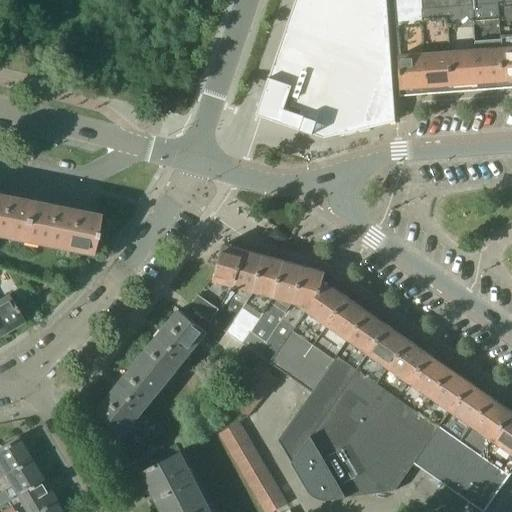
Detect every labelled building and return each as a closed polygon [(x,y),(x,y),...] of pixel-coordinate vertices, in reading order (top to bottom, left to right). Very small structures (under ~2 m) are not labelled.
[(295,0),(257,114),(324,138),(396,122),(394,105),(393,88),(387,0),(295,0)] [(428,86),(454,84),(447,0),(394,0),(399,56),(401,88),(428,86)] [(447,0),(454,84),(504,80),(501,38),(499,3),(498,0),(447,0)] [(511,0),(498,0),(499,3),(501,38),(504,80),(511,79),(511,0)] [(0,235),(21,239),(29,200),(0,193),(0,235)] [(29,200),(21,239),(90,254),(99,214),(29,200)] [(213,277),(190,305),(191,306),(211,321),(235,284),(242,258),(244,253),(244,251),(244,250),(224,245),(214,278),(213,277)] [(235,284),(211,321),(227,333),(255,290),(263,262),(264,258),(264,256),(244,250),(244,251),(244,253),(242,258),(235,284)] [(255,290),(227,333),(243,344),(275,295),(282,269),(284,264),(285,262),(285,261),(264,256),(264,258),(263,262),(255,290)] [(275,295),(243,344),(258,355),(268,341),(267,340),(296,300),(303,275),(304,269),(305,267),(285,261),(285,262),(284,264),(282,269),(275,295)] [(268,341),(258,355),(269,362),(296,323),(325,282),(323,281),(326,273),(305,267),(304,269),(303,275),(296,300),(267,340),(268,341)] [(296,323),(269,362),(271,363),(291,377),(347,297),(344,295),(345,293),(344,292),(332,284),(331,286),(325,282),(296,323)] [(0,329),(2,333),(23,320),(8,295),(0,299),(0,329)] [(347,297),(291,377),(310,390),(365,310),(363,308),(363,306),(352,298),(349,299),(347,297)] [(138,361),(165,383),(206,332),(179,310),(138,361)] [(312,392),(278,440),(309,491),(310,493),(312,494),(314,496),(316,497),(318,498),(321,499),(323,499),(326,499),(328,499),(395,491),(414,463),(470,383),(467,381),(468,378),(436,356),(437,353),(437,352),(428,346),(421,341),(418,343),(393,326),(391,328),(385,324),(385,321),(370,310),(368,312),(365,310),(310,390),(312,392)] [(124,434),(165,383),(138,361),(96,412),(124,434)] [(270,389),(278,380),(259,364),(252,373),(270,389)] [(252,373),(244,382),(262,398),(270,389),(252,373)] [(236,390),(254,407),(262,398),(244,382),(236,390)] [(470,383),(414,463),(455,492),(511,411),(470,383)] [(247,415),(254,407),(236,390),(229,399),(247,415)] [(511,411),(455,492),(484,511),(511,472),(511,411)] [(240,422),(220,433),(226,444),(245,433),(240,423),(241,423),(240,422)] [(245,433),(226,444),(232,454),(252,442),(251,442),(245,433)] [(0,465),(4,473),(29,458),(17,437),(0,447),(0,465)] [(252,442),(232,454),(238,464),(257,453),(251,443),(253,443),(252,442)] [(163,511),(194,511),(205,507),(208,505),(180,452),(180,451),(156,463),(142,470),(163,511)] [(257,453),(238,464),(244,474),(264,462),(263,463),(257,453)] [(16,493),(42,479),(29,458),(4,473),(12,486),(16,493)] [(264,462),(244,474),(250,484),(269,473),(263,464),(264,463),(264,462)] [(269,473),(250,484),(256,494),(276,483),(276,482),(274,483),(269,473)] [(16,493),(17,494),(27,511),(32,511),(54,499),(42,479),(16,493)] [(276,483),(256,494),(262,504),(281,493),(275,484),(276,483)] [(4,491),(0,493),(0,503),(9,498),(4,491)] [(281,493),(262,504),(266,511),(272,511),(288,503),(287,502),(286,503),(281,493)] [(61,511),(54,499),(32,511),(61,511)]
